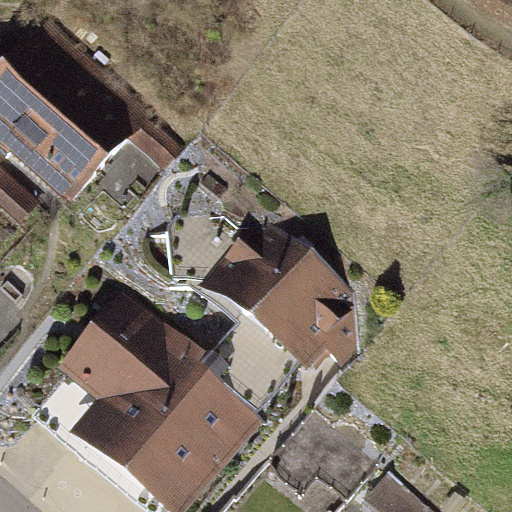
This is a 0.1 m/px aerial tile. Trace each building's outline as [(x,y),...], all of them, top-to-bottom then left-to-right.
[(0,72),(0,149),(3,152),(5,154),(15,142),(72,191),(123,134),(164,170),(182,150),(78,59),(68,69),(32,37),(0,72)] [(0,208),(21,227),(41,204),(0,168),(0,156),(3,152),(0,149),(0,208)] [(170,231),(170,284),(187,284),(241,333),(201,375),(255,423),(302,373),(308,378),(328,356),(349,375),(365,357),(358,299),(271,228),(240,230),(228,219),(180,220),(170,231)] [(127,308),(71,370),(105,399),(70,438),(152,511),(181,511),(259,427),(255,423),(201,375),(127,308)] [(0,354),(21,330),(0,311),(0,354)] [(377,465),(322,416),(296,446),(351,495),(377,465)] [(429,511),(390,478),(370,501),(382,511),(429,511)]
